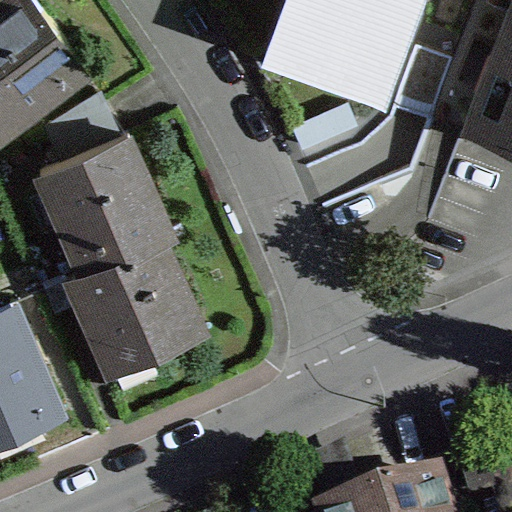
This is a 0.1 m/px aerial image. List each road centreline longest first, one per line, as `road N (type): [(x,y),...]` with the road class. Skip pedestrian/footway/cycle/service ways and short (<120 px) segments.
road 1 (residential): [(164,0),(238,114),(346,369)]
road 2 (tertiary): [(19,511),(346,369)]
road 3 (tertiary): [(346,369),(511,292)]
